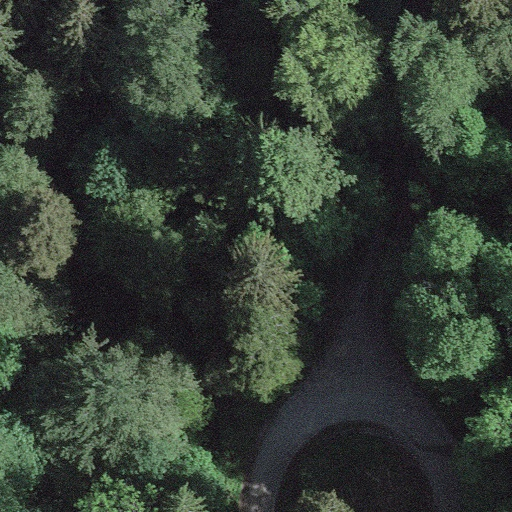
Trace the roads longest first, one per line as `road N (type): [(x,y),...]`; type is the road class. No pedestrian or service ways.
road 1 (track): [(352,387),(400,121),(409,0)]
road 2 (track): [(364,319),(438,272),(511,174)]
road 3 (track): [(425,511),(404,426),(382,400),(352,387)]
road 4 (track): [(352,387),(319,388),(287,402),(257,454)]
